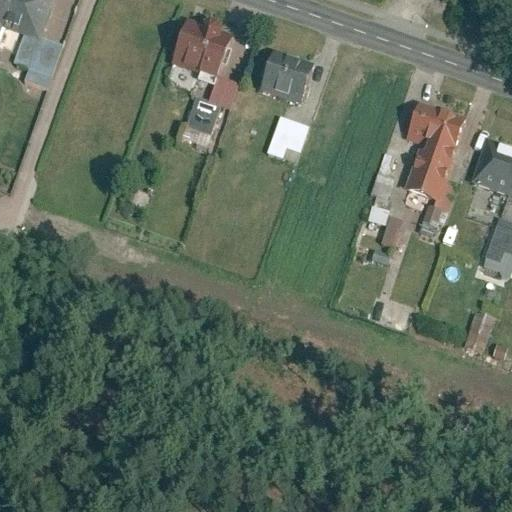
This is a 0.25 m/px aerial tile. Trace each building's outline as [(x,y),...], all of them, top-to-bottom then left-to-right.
[(0,0),(0,31),(41,46),(56,0),(0,0)] [(177,66),(219,80),(233,41),(191,27),(177,66)] [(316,72),(274,58),(261,97),(302,111),(316,72)] [(193,127),(215,134),(227,100),(205,93),(193,127)] [(407,193),(441,204),(470,120),(422,104),(409,142),(423,147),(407,193)] [(273,157),(297,166),(310,127),(286,119),(273,157)] [(479,187),(511,198),(511,144),(496,139),(479,187)] [(370,208),(388,211),(393,181),(375,178),(370,208)] [(370,209),(367,224),(384,227),(387,212),(370,209)] [(379,246),(393,251),(402,222),(388,218),(379,246)] [(511,224),(501,221),(487,262),(511,270),(511,224)] [(488,338),(494,320),(478,315),(472,333),(488,338)]
